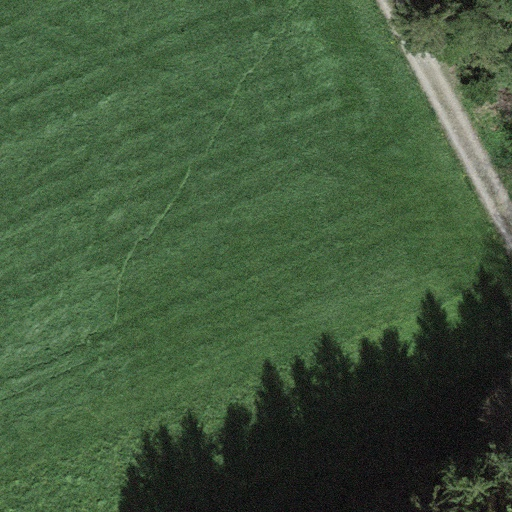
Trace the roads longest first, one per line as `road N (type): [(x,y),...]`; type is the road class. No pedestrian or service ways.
road 1 (track): [(396,0),(511,241)]
road 2 (track): [(511,441),(397,511)]
